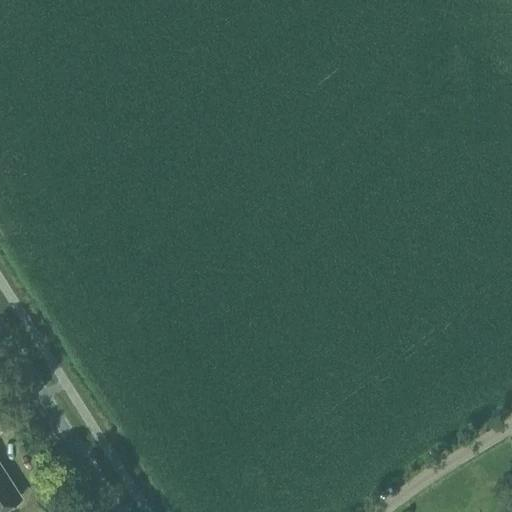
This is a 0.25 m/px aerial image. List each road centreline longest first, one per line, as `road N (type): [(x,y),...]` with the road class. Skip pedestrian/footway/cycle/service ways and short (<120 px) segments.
road 1 (primary): [(111,511),(0,336)]
road 2 (unclassified): [(511,424),(384,511)]
